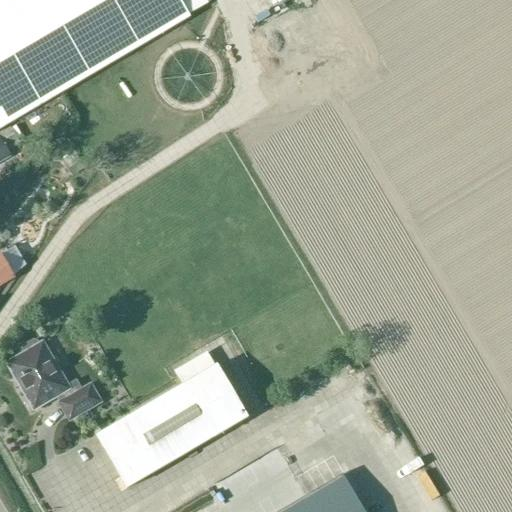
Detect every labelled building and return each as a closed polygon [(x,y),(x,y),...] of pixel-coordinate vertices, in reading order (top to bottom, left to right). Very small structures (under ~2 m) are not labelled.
[(1,0),(0,1),(0,127),(189,15),(209,4),(206,0),(1,0)] [(0,164),(10,159),(0,142),(0,164)] [(74,152),(61,161),(72,177),(85,168),(74,152)] [(0,286),(13,279),(0,256),(0,286)] [(56,400),(58,403),(57,404),(68,424),(103,404),(91,384),(81,389),(76,381),(68,385),(43,341),(39,343),(32,341),(20,348),(19,355),(4,364),(33,413),(56,400)] [(127,489),(240,422),(247,418),(217,367),(215,368),(206,353),(174,372),(182,387),(97,437),(127,489)] [(363,511),(342,475),(279,511),(363,511)]
